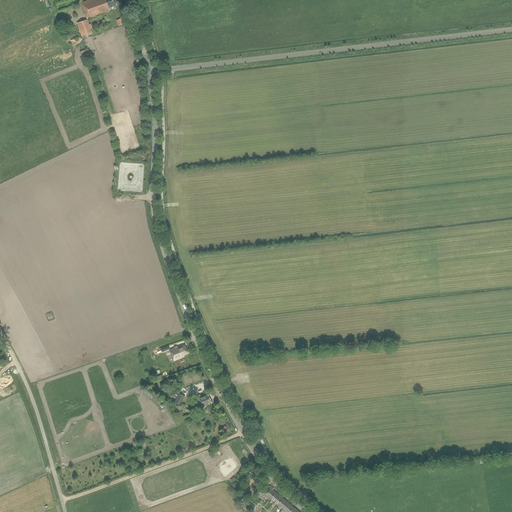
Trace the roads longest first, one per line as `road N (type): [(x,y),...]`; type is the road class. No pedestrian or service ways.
road 1 (tertiary): [(308,511),(251,446),(178,290),(155,214),(148,71)]
road 2 (unclassified): [(148,71),(511,29)]
road 3 (track): [(62,501),(243,432)]
road 4 (unclassified): [(65,511),(31,398),(0,332)]
